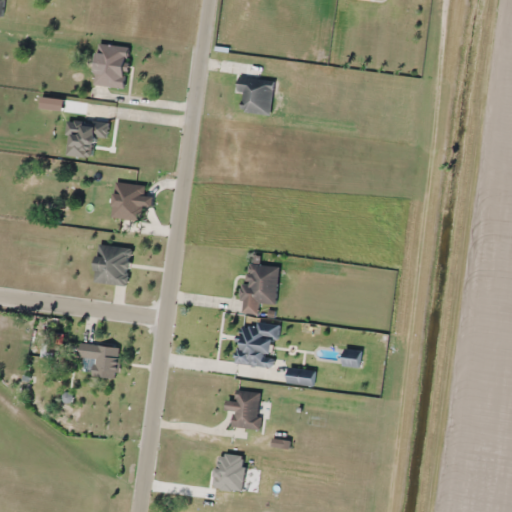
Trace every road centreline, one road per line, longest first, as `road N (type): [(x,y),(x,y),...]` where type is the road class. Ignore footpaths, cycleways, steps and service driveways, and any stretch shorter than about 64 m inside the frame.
road 1 (residential): [(141,511),(211,0)]
road 2 (residential): [(0,297),(167,318)]
